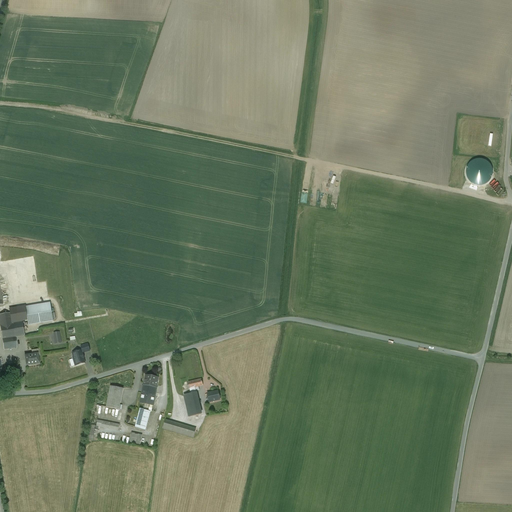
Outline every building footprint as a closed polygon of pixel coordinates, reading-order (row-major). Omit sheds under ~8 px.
[(50,304),(26,308),(29,325),(53,321),(50,304)] [(10,313),(0,315),(0,325),(12,324),(10,313)] [(12,324),(0,325),(0,327),(2,340),(15,338),(25,336),(23,322),(12,324)] [(15,338),(2,340),(4,350),(16,348),(15,338)] [(87,345),(81,347),(82,351),(81,351),(82,353),(89,351),(87,345)] [(81,351),(73,354),(74,359),(73,359),(75,366),(85,363),(83,358),(84,358),(82,355),(82,353),(81,351)] [(32,355),(25,356),(26,366),(31,365),(31,364),(37,363),(36,359),(38,359),(37,355),(37,354),(32,355)] [(158,378),(146,375),(146,376),(144,386),(143,386),(143,390),(155,393),(156,388),(158,378)] [(201,380),(188,383),(191,394),(184,396),(185,402),(190,401),(194,416),(201,415),(199,407),(200,407),(200,405),(199,406),(195,388),(203,386),(201,380)] [(122,389),(110,387),(107,408),(119,409),(122,389)] [(155,393),(143,390),(140,403),(153,405),(155,393)] [(218,392),(207,394),(208,399),(207,399),(207,401),(209,401),(209,403),(220,400),(218,392)] [(150,412),(130,406),(125,425),(145,430),(150,412)] [(121,431),(122,424),(100,420),(98,427),(121,431)] [(196,430),(165,421),(163,429),(193,438),(196,430)] [(142,444),(144,435),(132,433),(131,442),(142,444)]
